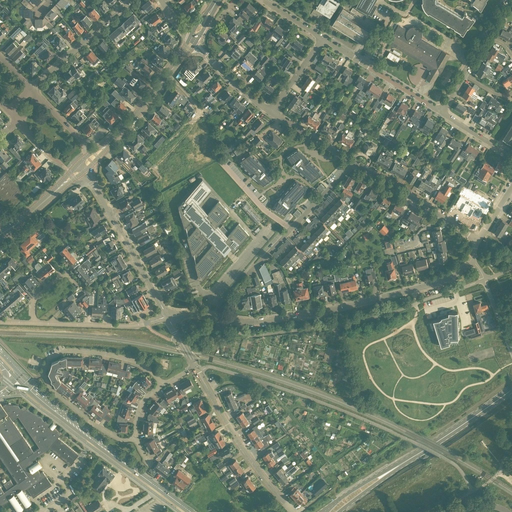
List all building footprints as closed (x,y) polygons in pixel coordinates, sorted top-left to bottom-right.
[(22,24),(26,27),(33,18),(34,18),(33,17),(33,18),(31,16),(31,9),(33,7),(25,0),(22,0),(21,2),(26,7),(24,9),(24,18),(26,19),(22,24)] [(58,0),(57,2),(55,5),(60,10),(65,5),(67,7),(70,3),(73,6),(76,3),(72,0),(58,0)] [(103,0),(102,0),(98,0),(96,2),(96,3),(98,5),(96,6),(100,10),(101,9),(104,12),(108,8),(107,6),(108,5),(103,0)] [(155,8),(153,6),(154,5),(149,0),(148,0),(142,6),(149,14),(155,8)] [(187,11),(194,6),(193,6),(198,2),(198,1),(199,0),(191,0),(190,1),(183,6),(184,6),(183,6),(186,11),(187,10),(187,11)] [(335,10),(341,0),(321,0),(316,9),(326,16),(330,19),(335,11),(335,10)] [(360,0),(359,2),(357,7),(368,14),(368,13),(371,15),(377,6),(373,4),(375,0),(360,0)] [(427,13),(428,14),(429,14),(431,13),(454,27),(455,25),(457,27),(455,29),(463,34),(467,29),(466,29),(468,26),(468,27),(474,19),(466,15),(467,14),(467,13),(466,13),(466,12),(465,12),(464,13),(464,14),(464,15),(462,17),(439,3),(438,4),(436,2),(435,2),(435,0),(423,0),(424,2),(422,2),(422,4),(423,5),(423,6),(423,7),(423,8),(424,9),(425,10),(426,11),(427,12),(427,13)] [(473,0),(474,0),(473,2),(472,2),(471,2),(471,3),(471,4),(471,5),(472,5),(473,5),(473,4),(481,9),(486,1),(485,1),(485,0),(473,0)] [(255,13),(253,12),(255,9),(249,3),(245,6),(241,10),(243,12),(242,13),(240,12),(238,14),(245,20),(248,16),(243,12),(245,10),(250,14),(252,16),(255,13)] [(97,17),(100,15),(93,8),(90,4),(87,7),(90,11),(88,13),(94,20),(95,19),(95,20),(98,17),(97,17)] [(51,8),(46,14),(44,16),(50,21),(57,13),(62,18),(65,15),(54,5),(51,9),(51,8)] [(370,32),(351,19),(354,14),(343,7),(333,23),(334,23),(360,40),(362,41),(363,42),(364,40),(365,41),(370,32)] [(134,25),(136,27),(138,29),(139,30),(141,29),(137,23),(140,21),(133,13),(128,18),(134,25)] [(150,23),(152,22),(154,25),(149,29),(152,32),(157,28),(155,25),(162,20),(156,13),(149,18),(150,19),(148,20),(150,23)] [(79,16),(79,18),(80,19),(80,20),(86,27),(87,26),(87,27),(90,25),(89,24),(92,22),(85,15),(83,14),(82,14),(79,16)] [(42,19),(35,19),(33,18),(26,27),(28,29),(32,25),(34,27),(43,26),(45,24),(50,29),(53,26),(44,17),(42,19)] [(231,23),(227,27),(230,30),(234,33),(238,29),(236,27),(239,23),(241,25),(244,22),(238,17),(236,20),(233,17),(229,21),(231,23)] [(134,25),(128,18),(123,22),(129,30),(134,25)] [(273,22),(266,18),(264,21),(262,21),(263,20),(260,18),(257,24),(260,25),(260,24),(265,28),(266,26),(269,28),(273,22)] [(78,34),(83,29),(77,22),(72,27),(78,34)] [(129,30),(123,22),(118,26),(125,34),(129,30)] [(156,30),(158,33),(168,26),(166,23),(156,30)] [(286,36),(283,34),(285,32),(280,28),(277,25),(271,32),(270,31),(266,36),(269,39),(271,37),(276,41),(274,43),(278,46),(286,36)] [(440,50),(441,50),(421,38),(421,37),(422,36),(422,35),(422,34),(422,33),(422,32),(421,31),(421,30),(420,29),(419,28),(418,27),(416,27),(415,26),(414,26),(413,27),(411,27),(410,27),(409,28),(408,29),(407,30),(398,25),(394,32),(395,32),(394,34),(391,33),(386,41),(389,43),(421,62),(428,66),(426,68),(428,69),(431,71),(430,72),(429,71),(429,72),(430,72),(426,79),(433,83),(439,73),(440,73),(445,64),(444,64),(447,60),(450,55),(443,51),(442,51),(440,50)] [(125,34),(118,26),(114,30),(120,38),(125,34)] [(10,36),(13,39),(22,30),(19,27),(10,36)] [(3,29),(1,31),(0,29),(0,41),(3,39),(2,38),(8,32),(5,28),(3,30),(3,29)] [(70,30),(63,35),(66,39),(67,38),(70,41),(74,38),(72,35),(74,34),(70,30)] [(115,42),(120,38),(114,30),(109,35),(115,42)] [(224,45),(226,42),(223,39),(226,36),(227,35),(226,34),(226,35),(220,30),(215,36),(219,39),(218,40),(218,41),(222,45),(224,45)] [(503,30),(499,35),(508,40),(510,42),(510,41),(511,41),(511,37),(510,36),(511,34),(508,32),(508,33),(503,30)] [(173,39),(174,38),(170,35),(167,33),(163,38),(166,40),(165,41),(172,46),(176,41),(173,39)] [(230,33),(228,36),(234,42),(236,39),(230,33)] [(57,34),(54,37),(56,40),(53,42),(59,50),(66,44),(59,36),(59,37),(57,34)] [(236,42),(239,45),(244,39),(241,36),(236,42)] [(303,46),(295,39),(293,42),(292,40),(291,42),(286,37),(281,44),(286,48),(289,44),(291,45),(299,52),(302,49),(301,48),(303,46)] [(15,40),(13,42),(13,41),(5,49),(9,54),(18,46),(17,46),(19,44),(15,40)] [(108,47),(108,46),(102,40),(96,45),(103,52),(103,51),(105,53),(110,49),(108,47)] [(166,56),(170,50),(163,45),(162,46),(159,44),(158,47),(160,49),(159,51),(166,56)] [(239,47),(237,45),(235,48),(229,53),(236,59),(243,52),(239,48),(239,47)] [(21,60),(20,59),(25,54),(27,51),(23,46),(22,48),(20,49),(20,48),(11,56),(16,62),(17,61),(18,63),(21,60)] [(45,51),(41,46),(33,52),(35,55),(36,56),(40,53),(41,55),(46,61),(53,55),(48,49),(45,51)] [(493,46),(490,51),(504,60),(506,56),(501,53),(500,53),(498,52),(499,49),(493,46)] [(96,58),(97,57),(91,50),(85,55),(91,62),(92,61),(94,64),(98,60),(96,58)] [(502,62),(504,60),(490,51),(487,57),(492,60),(494,57),(500,61),(502,62)] [(151,63),(153,61),(158,65),(163,59),(153,52),(151,55),(149,58),(148,57),(146,60),(151,63)] [(397,63),(400,58),(390,52),(387,57),(397,63)] [(249,61),(251,59),(250,58),(251,57),(250,56),(251,55),(249,53),(244,57),(246,59),(241,64),(244,67),(245,66),(249,70),(253,65),(249,61)] [(328,63),(326,66),(327,66),(332,58),(331,58),(332,56),(329,55),(329,56),(324,53),(323,55),(324,56),(322,59),(321,58),(320,61),(322,63),(324,62),(324,61),(328,63)] [(266,74),(260,68),(262,65),(263,66),(270,59),(266,55),(260,63),(256,67),(258,70),(257,71),(257,70),(253,75),(259,81),(263,76),(266,74)] [(86,65),(88,63),(83,57),(80,60),(86,65)] [(149,78),(154,71),(147,65),(149,63),(142,57),(140,60),(145,64),(139,71),(143,74),(144,74),(149,78)] [(285,57),(280,63),(282,64),(288,68),(293,61),(288,58),(287,59),(285,57)] [(339,63),(332,58),(327,66),(333,70),(330,74),(334,77),(338,71),(334,68),(337,64),(337,65),(339,63)] [(31,75),(38,69),(32,62),(25,69),(31,75)] [(188,67),(187,67),(185,71),(192,78),(199,72),(197,70),(201,67),(196,62),(190,68),(189,67),(188,67)] [(493,72),(490,70),(492,67),(483,62),(480,68),(491,75),(493,72)] [(133,70),(128,66),(125,64),(122,67),(130,73),(132,70),(133,70)] [(321,74),(324,69),(317,64),(314,70),(321,74)] [(73,65),(68,70),(75,78),(77,76),(78,77),(81,75),(79,73),(81,71),(77,67),(76,68),(73,65)] [(509,65),(502,70),(511,83),(511,82),(511,74),(511,75),(509,73),(508,73),(506,71),(510,68),(509,65)] [(343,74),(345,75),(345,74),(346,75),(344,77),(347,79),(344,83),(348,86),(352,79),(349,77),(352,72),(346,68),(343,73),(343,74)] [(493,76),(491,75),(480,68),(477,74),(485,79),(487,75),(492,78),(493,76)] [(73,79),(75,78),(68,70),(63,74),(66,77),(65,78),(70,84),(74,81),(73,79)] [(506,87),(511,83),(502,70),(503,71),(501,72),(504,76),(503,77),(505,79),(502,81),(503,82),(502,84),(504,87),(506,86),(506,87)] [(212,76),(207,71),(201,77),(199,75),(196,78),(202,84),(203,83),(205,81),(206,82),(209,80),(208,79),(212,76)] [(306,81),(312,85),(315,81),(318,83),(321,79),(322,80),(324,77),(319,74),(315,81),(309,77),(306,81)] [(364,85),(362,85),(366,79),(360,75),(356,81),(361,84),(359,87),(362,89),(364,85)] [(114,82),(121,88),(125,83),(118,77),(114,82)] [(145,83),(138,77),(137,78),(136,78),(133,77),(130,82),(131,83),(130,83),(139,90),(140,89),(141,90),(142,88),(142,87),(145,83)] [(274,88),(270,85),(271,83),(272,82),(269,79),(268,81),(266,83),(262,88),(270,94),(272,90),(274,88)] [(221,86),(216,81),(211,86),(208,89),(211,92),(213,94),(216,91),(221,86)] [(302,87),(308,91),(312,85),(306,81),(302,87)] [(372,83),(370,86),(368,89),(366,92),(369,94),(367,97),(370,99),(377,87),(372,83)] [(48,92),(52,97),(59,90),(58,89),(59,87),(57,84),(55,86),(54,85),(48,92)] [(469,85),(466,90),(472,94),(474,95),(477,97),(483,101),(483,100),(484,99),(475,93),(476,93),(473,91),(475,88),(469,85)] [(122,88),(125,91),(123,95),(130,100),(130,101),(131,101),(131,100),(132,100),(133,99),(133,98),(135,95),(134,95),(127,89),(124,86),(122,88)] [(383,90),(377,87),(370,99),(372,95),(378,99),(381,95),(380,94),(383,90)] [(169,101),(167,103),(170,106),(171,107),(174,104),(173,103),(176,99),(183,104),(181,107),(188,112),(186,115),(189,116),(194,109),(191,107),(192,106),(189,104),(190,102),(187,100),(188,99),(174,89),(166,100),(169,101)] [(354,100),(357,101),(363,91),(361,89),(354,100)] [(62,101),(66,97),(64,95),(65,94),(62,90),(61,92),(59,90),(52,97),(58,102),(61,99),(62,101)] [(67,96),(70,99),(76,93),(73,90),(68,94),(68,95),(67,96)] [(470,96),(473,98),(474,95),(472,94),(466,90),(462,96),(466,98),(468,100),(470,96)] [(226,100),(226,101),(232,96),(226,91),(221,96),(223,98),(221,101),(223,103),(226,100)] [(366,93),(363,91),(357,101),(360,103),(366,93)] [(116,97),(110,103),(115,107),(116,106),(118,108),(121,111),(122,110),(123,111),(124,109),(126,106),(122,102),(125,99),(117,92),(114,96),(116,97)] [(76,93),(70,99),(72,102),(73,101),(75,99),(78,96),(76,93)] [(381,99),(380,101),(375,110),(378,111),(379,109),(380,109),(384,103),(391,107),(396,98),(388,94),(384,101),(381,99)] [(296,96),(292,101),(298,105),(302,108),(304,109),(307,111),(308,112),(309,112),(311,110),(306,107),(306,108),(302,105),(304,102),(306,103),(308,101),(307,100),(302,97),(299,95),(298,97),(296,96)] [(216,101),(214,97),(209,101),(208,101),(208,102),(211,105),(216,101)] [(499,112),(502,107),(498,105),(500,103),(494,100),(495,99),(491,97),(488,103),(486,107),(489,108),(491,104),(497,108),(496,110),(499,112)] [(236,99),(230,106),(235,110),(240,103),(238,102),(238,101),(237,99),(236,100),(236,99)] [(72,102),(70,104),(70,103),(63,110),(68,114),(77,106),(73,101),(72,102)] [(292,101),(288,106),(294,110),(298,113),(302,108),(298,105),(292,101)] [(408,106),(402,102),(399,107),(395,105),(388,117),(392,120),(396,114),(396,113),(397,111),(405,116),(407,112),(405,111),(408,106)] [(235,110),(233,112),(235,113),(235,114),(237,112),(239,114),(245,107),(244,107),(244,106),(243,105),(242,105),(240,103),(235,110)] [(465,111),(467,108),(465,107),(466,107),(458,103),(455,108),(462,113),(464,110),(465,111)] [(105,112),(102,114),(105,117),(111,123),(111,122),(112,122),(114,120),(114,119),(117,116),(107,105),(106,107),(103,110),(105,112)] [(162,106),(157,111),(164,116),(166,114),(168,117),(171,114),(168,111),(169,111),(166,108),(166,109),(162,106)] [(96,110),(94,108),(86,116),(89,119),(93,114),(92,114),(96,110)] [(79,109),(71,117),(74,120),(74,121),(78,124),(84,118),(86,116),(79,109)] [(246,113),(245,112),(242,116),(234,125),(237,128),(243,120),(246,123),(248,120),(254,115),(248,110),(246,113)] [(412,116),(410,119),(412,120),(411,122),(418,126),(421,121),(418,119),(421,114),(415,110),(412,116)] [(307,119),(305,123),(312,127),(319,115),(315,112),(312,117),(309,116),(308,115),(309,115),(308,114),(309,112),(304,117),(307,119)] [(175,113),(172,115),(179,122),(181,119),(175,113)] [(161,120),(155,114),(152,117),(152,116),(150,118),(151,119),(150,119),(156,125),(158,123),(161,125),(163,122),(161,120)] [(491,114),(487,120),(484,126),(489,130),(490,128),(492,129),(494,125),(496,122),(492,119),(494,116),(491,114)] [(316,129),(320,122),(317,120),(320,115),(319,115),(312,127),(316,129)] [(405,125),(410,117),(407,116),(400,127),(405,130),(407,127),(405,125)] [(478,123),(484,126),(487,120),(482,117),(478,123)] [(96,120),(94,118),(91,121),(88,124),(87,124),(82,129),(84,131),(83,131),(86,134),(88,135),(91,133),(92,134),(95,132),(93,129),(99,124),(96,121),(96,120)] [(428,118),(426,122),(423,120),(417,129),(419,131),(422,126),(429,131),(435,122),(434,122),(435,122),(432,120),(431,120),(428,118)] [(258,129),(259,129),(264,124),(259,119),(252,127),(256,131),(258,129)] [(154,134),(157,131),(148,122),(146,124),(145,124),(143,126),(143,127),(142,128),(143,128),(141,130),(143,132),(145,131),(149,134),(151,131),(154,134)] [(324,133),(328,135),(332,129),(327,126),(329,124),(327,122),(325,125),(321,130),(324,132),(324,133)] [(511,144),(511,142),(511,124),(503,138),(511,144)] [(245,132),(243,134),(246,136),(252,129),(249,127),(248,128),(245,132)] [(442,127),(438,132),(443,135),(439,141),(441,142),(438,145),(443,148),(449,138),(445,136),(448,131),(442,127)] [(334,131),(332,129),(328,135),(331,137),(332,136),(334,138),(338,132),(337,132),(339,129),(336,128),(334,131)] [(391,140),(394,135),(390,133),(390,134),(387,132),(386,132),(383,129),(381,128),(378,133),(384,137),(384,136),(391,140)] [(339,141),(343,143),(350,131),(349,130),(346,135),(343,133),(339,141)] [(282,141),(271,131),(264,138),(275,148),(282,141)] [(354,133),(350,131),(343,143),(350,147),(354,140),(351,138),(354,133)] [(137,134),(132,139),(139,146),(141,144),(141,143),(143,140),(137,134)] [(203,145),(205,150),(212,146),(205,134),(199,138),(196,139),(200,146),(203,145)] [(386,138),(378,134),(376,137),(378,139),(377,140),(380,142),(381,140),(383,142),(386,138)] [(18,149),(24,143),(17,136),(11,141),(15,146),(13,147),(16,150),(18,148),(18,149)] [(263,141),(257,136),(252,142),(257,147),(263,141)] [(194,144),(189,147),(195,157),(201,154),(198,149),(201,147),(200,146),(196,139),(195,138),(192,140),(194,144)] [(454,149),(449,157),(450,158),(449,160),(450,160),(449,162),(453,164),(461,150),(461,149),(459,148),(462,143),(458,141),(457,141),(452,138),(448,145),(454,149)] [(137,148),(139,146),(132,139),(128,143),(134,150),(136,147),(137,148)] [(373,143),(371,146),(365,143),(363,147),(365,148),(363,151),(372,156),(373,155),(376,151),(375,151),(378,146),(373,143)] [(466,155),(467,152),(470,154),(474,147),(469,144),(464,150),(465,151),(464,153),(466,155)] [(139,150),(142,153),(144,151),(147,148),(144,145),(141,148),(139,150)] [(177,153),(183,164),(190,161),(187,156),(189,154),(184,146),(181,147),(183,150),(177,153)] [(475,157),(479,150),(474,147),(470,154),(472,155),(471,158),(473,159),(474,157),(475,157)] [(8,155),(2,148),(0,149),(0,159),(1,161),(8,155)] [(130,156),(123,148),(117,154),(118,155),(116,157),(118,159),(120,157),(124,161),(127,158),(129,161),(132,158),(130,156)] [(298,149),(287,157),(291,164),(294,162),(296,164),(297,165),(295,168),(312,183),(313,182),(324,175),(319,168),(310,161),(307,158),(298,149)] [(392,161),(389,159),(391,157),(393,153),(392,153),(393,152),(391,150),(390,151),(388,155),(386,157),(381,165),(387,169),(392,161)] [(16,152),(14,154),(19,160),(22,157),(16,152)] [(249,152),(237,160),(242,167),(250,175),(251,174),(254,178),(263,186),(274,178),(269,171),(267,173),(264,170),(266,168),(249,152)] [(25,164),(23,166),(25,168),(36,158),(32,153),(24,160),(27,162),(25,164)] [(376,162),(381,165),(386,157),(380,154),(376,162)] [(33,170),(41,163),(36,158),(25,168),(27,170),(29,168),(29,169),(31,167),(33,170)] [(494,159),(491,165),(493,166),(493,167),(495,168),(505,174),(506,172),(507,173),(509,170),(508,169),(508,167),(503,164),(504,163),(500,161),(499,162),(494,159)] [(110,161),(105,166),(109,170),(105,173),(108,178),(111,183),(117,180),(113,172),(118,167),(111,160),(110,161)] [(5,161),(1,165),(5,169),(9,165),(5,161)] [(172,172),(174,170),(174,169),(175,169),(172,164),(171,165),(169,161),(163,164),(168,173),(165,175),(167,179),(174,175),(172,172)] [(481,168),(479,168),(478,170),(479,171),(479,172),(477,171),(475,175),(486,181),(490,174),(491,175),(495,168),(493,167),(493,166),(491,165),(485,161),(485,162),(483,161),(481,166),(482,166),(481,168)] [(138,167),(143,173),(148,168),(142,163),(138,167)] [(395,163),(391,171),(396,174),(401,166),(395,163)] [(402,178),(407,170),(401,166),(396,174),(402,178)] [(428,169),(425,167),(420,176),(423,178),(428,169)] [(50,172),(49,170),(48,170),(46,168),(40,173),(37,171),(34,174),(39,179),(41,177),(43,180),(46,178),(47,180),(50,177),(48,175),(51,173),(50,173),(50,172)] [(414,170),(412,173),(410,173),(409,175),(409,176),(407,181),(410,182),(410,183),(411,184),(412,184),(413,184),(417,177),(416,176),(417,172),(414,170)] [(0,200),(9,210),(27,193),(6,171),(0,177),(0,200)] [(442,180),(441,181),(440,184),(443,186),(449,175),(446,173),(442,180)] [(348,196),(347,196),(351,191),(350,191),(355,183),(354,184),(353,182),(355,179),(353,178),(354,177),(351,175),(350,176),(344,185),(348,188),(347,188),(347,189),(345,188),(340,196),(345,200),(348,196)] [(418,187),(423,190),(432,176),(431,175),(428,181),(426,180),(424,182),(422,181),(418,187)] [(434,177),(432,176),(423,190),(429,194),(434,186),(434,185),(435,183),(433,182),(434,180),(432,179),(434,177)] [(202,179),(178,207),(189,247),(200,282),(224,253),(221,249),(224,247),(226,245),(233,252),(248,234),(238,223),(227,236),(225,234),(227,231),(222,225),(220,228),(217,225),(229,212),(219,200),(207,214),(198,203),(211,188),(202,179)] [(277,201),(272,209),(284,215),(293,206),(295,202),(296,203),(304,194),(306,190),(308,187),(295,180),(295,181),(283,194),(280,197),(282,199),(279,203),(277,201)] [(366,185),(365,185),(365,184),(363,183),(363,182),(363,181),(361,180),(361,181),(360,181),(356,188),(357,189),(356,191),(359,193),(360,191),(361,191),(363,188),(364,187),(366,185)] [(124,188),(122,184),(111,190),(114,195),(116,198),(125,193),(123,189),(124,188)] [(439,191),(435,197),(443,202),(447,195),(452,187),(447,184),(442,192),(439,191)] [(375,191),(372,189),(368,194),(367,193),(364,198),(369,201),(370,198),(374,200),(378,193),(377,192),(378,192),(376,190),(375,191)] [(68,196),(63,201),(69,207),(73,204),(76,207),(77,206),(79,208),(82,206),(80,204),(84,200),(83,199),(83,198),(83,197),(82,197),(82,196),(81,196),(80,196),(78,194),(76,196),(76,195),(71,199),(68,196)] [(377,200),(372,205),(373,206),(372,207),(374,209),(375,209),(376,210),(379,206),(382,207),(383,207),(387,209),(392,200),(390,199),(385,196),(381,202),(377,200)] [(460,196),(455,205),(462,210),(461,212),(470,217),(471,215),(478,219),(484,210),(475,204),(469,201),(460,196)] [(354,204),(353,207),(356,210),(358,206),(362,199),(358,197),(354,204)] [(132,204),(134,207),(141,203),(139,198),(132,202),(131,200),(128,202),(126,199),(118,203),(122,210),(126,208),(127,208),(130,207),(129,206),(132,204)] [(340,199),(337,203),(346,212),(350,208),(348,206),(349,204),(341,198),(340,199)] [(141,203),(134,207),(136,211),(143,207),(142,206),(145,205),(143,202),(142,203),(141,203)] [(247,214),(256,224),(261,219),(252,208),(246,202),(241,207),(247,214)] [(346,212),(337,203),(333,207),(338,212),(342,208),(346,212)] [(400,214),(404,207),(400,205),(396,203),(392,209),(391,208),(389,212),(392,214),(394,211),(400,214)] [(338,212),(333,207),(329,210),(335,216),(338,212)] [(94,211),(93,211),(92,208),(84,212),(90,224),(89,225),(91,228),(98,225),(96,222),(99,220),(94,211)] [(335,216),(329,210),(325,214),(331,220),(335,216)] [(135,211),(125,216),(127,221),(141,214),(140,212),(136,214),(135,211)] [(406,226),(409,221),(411,222),(416,215),(411,212),(409,216),(406,215),(401,223),(406,226)] [(141,214),(127,221),(131,227),(138,222),(136,218),(138,218),(138,219),(144,216),(143,213),(141,214)] [(327,224),(331,220),(325,214),(321,218),(327,224)] [(416,215),(411,222),(409,226),(414,229),(414,228),(417,230),(421,223),(418,222),(420,218),(416,215)] [(364,225),(368,221),(362,216),(358,220),(364,225)] [(426,227),(429,221),(424,219),(421,224),(426,227)] [(502,220),(498,227),(504,230),(508,224),(502,220)] [(132,229),(135,235),(146,229),(145,226),(146,224),(145,221),(142,223),(132,229)] [(312,228),(314,226),(317,230),(319,228),(315,223),(313,221),(311,222),(310,221),(308,224),(312,228)] [(154,226),(157,224),(156,222),(153,224),(146,227),(148,230),(154,226)] [(106,230),(103,224),(93,230),(96,236),(99,234),(106,230)] [(323,224),(319,228),(320,228),(325,233),(329,229),(323,224)] [(383,234),(388,229),(384,225),(379,230),(383,234)] [(51,235),(54,231),(48,226),(44,230),(51,235)] [(432,237),(442,235),(439,226),(438,226),(433,227),(434,231),(431,232),(432,237)] [(503,232),(504,230),(498,227),(495,233),(499,236),(499,237),(505,241),(508,235),(503,232)] [(325,233),(320,228),(319,228),(317,230),(316,232),(321,237),(324,239),(327,235),(325,233)] [(29,235),(30,236),(24,241),(23,241),(21,242),(21,243),(21,244),(24,248),(21,251),(26,257),(29,254),(27,251),(38,241),(34,237),(38,233),(35,230),(29,235)] [(321,237),(316,232),(312,236),(318,241),(321,237)] [(140,245),(151,239),(147,233),(137,239),(140,245)] [(318,241),(312,236),(308,239),(316,247),(314,245),(318,241)] [(316,247),(308,239),(305,243),(313,251),(315,253),(316,252),(314,249),(316,247)] [(115,245),(114,245),(111,240),(106,243),(109,248),(107,249),(109,253),(117,249),(115,245)] [(385,241),(386,248),(393,246),(392,240),(385,241)] [(301,247),(304,251),(306,253),(309,255),(313,251),(305,243),(301,247)] [(156,249),(157,249),(158,252),(163,249),(162,246),(161,247),(160,244),(156,246),(155,247),(154,244),(143,250),(146,255),(157,250),(156,249)] [(84,252),(87,255),(96,248),(93,245),(84,252)] [(436,252),(436,253),(445,251),(447,250),(446,245),(436,247),(438,252),(436,252)] [(301,251),(295,246),(292,250),(299,257),(301,259),(305,255),(301,251)] [(60,252),(65,258),(71,253),(69,251),(71,249),(69,247),(66,249),(65,247),(63,249),(61,247),(58,249),(60,252)] [(165,252),(163,249),(158,252),(159,254),(152,257),(153,258),(149,260),(152,266),(162,260),(160,257),(161,257),(160,255),(165,252)] [(299,257),(292,250),(288,254),(296,261),(299,257)] [(72,255),(71,253),(65,258),(70,264),(71,263),(76,259),(74,258),(77,256),(74,253),(72,255)] [(113,258),(110,259),(113,265),(116,264),(123,260),(119,253),(112,257),(113,258)] [(48,274),(55,269),(48,262),(51,260),(54,258),(51,254),(45,259),(48,262),(44,264),(42,266),(48,274)] [(296,261),(288,254),(284,258),(290,263),(292,265),(296,261)] [(391,256),(392,260),(386,262),(387,266),(388,269),(386,270),(388,279),(392,278),(396,277),(394,268),(393,264),(397,263),(395,255),(391,256)] [(0,266),(5,272),(12,267),(14,269),(18,266),(11,258),(8,261),(7,260),(0,266)] [(286,267),(290,263),(284,258),(280,262),(286,267)] [(79,263),(73,268),(77,273),(85,266),(87,265),(87,264),(90,261),(88,259),(83,263),(81,265),(79,263)] [(116,264),(113,265),(117,271),(119,270),(126,266),(123,260),(116,264)] [(265,281),(271,279),(265,263),(260,268),(265,281)] [(404,275),(410,273),(407,265),(407,263),(400,265),(400,267),(402,266),(404,275)] [(42,266),(41,265),(36,269),(37,270),(36,272),(42,280),(48,274),(42,266)] [(89,267),(87,265),(85,266),(77,273),(81,277),(86,272),(89,270),(91,269),(89,267)] [(167,271),(166,269),(164,265),(158,268),(158,269),(155,271),(158,276),(167,271)] [(86,272),(81,277),(84,281),(92,274),(96,271),(96,270),(93,267),(91,269),(89,270),(86,272)] [(84,281),(87,285),(93,280),(97,277),(97,276),(105,270),(103,267),(97,272),(96,271),(92,274),(84,281)] [(376,278),(374,270),(373,271),(373,268),(366,270),(367,275),(365,275),(367,285),(374,283),(373,279),(376,278)] [(178,269),(172,273),(175,278),(181,275),(178,269)] [(275,278),(272,279),(275,285),(276,285),(277,291),(278,295),(281,294),(282,303),(289,302),(288,298),(289,297),(288,293),(287,293),(286,290),(281,291),(280,283),(284,282),(279,270),(272,273),(275,278)] [(127,281),(133,278),(129,271),(122,275),(124,277),(121,278),(124,283),(126,282),(127,281)] [(120,277),(119,274),(112,278),(118,291),(124,288),(118,278),(120,277)] [(38,283),(31,275),(28,279),(22,283),(29,291),(35,286),(38,283)] [(349,281),(348,277),(347,277),(350,290),(358,288),(356,280),(355,275),(352,276),(353,280),(349,281)] [(256,276),(253,278),(255,284),(256,287),(249,289),(250,292),(261,288),(260,284),(259,284),(256,276)] [(172,277),(161,282),(163,286),(165,289),(169,286),(170,286),(171,289),(177,286),(174,280),(172,277)] [(342,291),(350,290),(347,277),(340,279),(340,283),(342,291)] [(333,279),(328,280),(327,280),(327,281),(326,281),(329,293),(336,292),(334,282),(333,283),(333,279)] [(303,288),(302,282),(300,283),(302,298),(305,298),(309,297),(307,288),(303,288)] [(294,290),(296,299),(302,298),(300,283),(297,283),(297,287),(293,287),(294,290)] [(313,284),(314,291),(315,290),(316,296),(324,294),(322,285),(319,286),(319,283),(313,284)] [(136,285),(136,284),(127,289),(125,290),(128,296),(139,290),(137,287),(138,286),(137,285),(136,285)] [(12,291),(11,292),(17,300),(23,295),(21,293),(24,291),(18,285),(16,287),(12,291)] [(79,300),(86,294),(84,291),(83,292),(77,297),(79,300)] [(4,297),(11,306),(17,300),(11,292),(8,294),(8,295),(5,297),(4,297)] [(274,295),(273,292),(264,294),(266,301),(269,300),(270,305),(276,304),(275,299),(276,299),(275,295),(274,295)] [(142,293),(131,300),(126,302),(124,304),(126,308),(129,306),(130,308),(145,299),(142,293)] [(251,296),(252,301),(253,308),(257,307),(262,306),(264,306),(263,298),(261,299),(260,294),(251,296)] [(106,308),(106,303),(106,296),(103,296),(103,298),(103,304),(97,304),(97,307),(97,316),(102,316),(103,308),(106,308)] [(250,307),(249,301),(252,301),(251,296),(248,297),(248,298),(240,300),(241,305),(238,306),(238,308),(241,308),(241,309),(250,307)] [(4,297),(0,300),(0,304),(6,311),(11,306),(4,297)] [(106,308),(106,310),(111,311),(111,317),(116,317),(116,299),(113,299),(108,303),(106,303),(106,308)] [(119,300),(116,299),(116,317),(120,317),(120,311),(122,311),(122,307),(120,307),(120,304),(124,304),(126,302),(124,299),(123,299),(119,299),(119,300)] [(133,313),(148,304),(145,299),(130,308),(133,313)] [(64,309),(66,312),(68,314),(77,306),(73,302),(66,308),(64,309)] [(474,309),(477,319),(481,318),(479,312),(482,311),(480,302),(474,304),(475,309),(474,309)] [(81,311),(77,306),(68,314),(71,319),(81,311)] [(438,319),(430,321),(433,328),(436,328),(441,346),(450,344),(449,342),(451,342),(451,339),(459,339),(458,312),(449,312),(449,315),(448,315),(447,313),(437,316),(438,319)] [(48,373),(55,386),(55,387),(60,381),(60,380),(58,378),(57,378),(55,374),(56,373),(57,373),(57,372),(61,374),(61,375),(63,376),(65,373),(65,370),(63,370),(62,371),(60,370),(61,368),(57,367),(58,367),(62,365),(62,366),(65,365),(66,357),(65,357),(51,363),(48,373)] [(82,363),(82,357),(77,357),(76,365),(76,367),(82,368),(82,369),(85,370),(85,363),(82,363)] [(95,359),(89,358),(88,363),(86,363),(85,363),(85,370),(88,370),(88,368),(94,369),(95,359)] [(101,360),(95,359),(94,369),(97,369),(97,374),(102,375),(103,372),(104,365),(101,365),(101,360)] [(115,363),(109,361),(108,366),(104,365),(102,375),(105,375),(106,374),(107,371),(113,372),(115,363)] [(115,363),(113,372),(118,374),(117,378),(121,379),(121,377),(124,377),(125,371),(120,370),(121,364),(115,363)] [(138,380),(134,383),(141,388),(143,386),(145,388),(148,385),(149,386),(151,384),(150,383),(151,383),(145,376),(139,381),(138,380)] [(60,381),(55,387),(60,391),(65,384),(62,382),(64,381),(62,380),(61,381),(60,381)] [(184,382),(180,384),(183,388),(180,390),(183,395),(186,393),(184,391),(193,386),(189,380),(184,383),(184,382)] [(65,384),(60,391),(64,394),(70,386),(66,383),(65,384)] [(141,392),(139,391),(141,388),(134,383),(132,386),(133,387),(130,392),(137,397),(141,392)] [(64,394),(68,398),(72,393),(73,393),(74,394),(75,393),(74,392),(73,391),(71,389),(73,386),(71,385),(70,386),(64,394)] [(77,396),(74,400),(79,404),(85,396),(80,392),(83,389),(80,387),(75,393),(74,394),(77,396)] [(168,390),(174,400),(179,397),(179,398),(183,397),(179,390),(176,392),(174,388),(168,390)] [(169,404),(169,403),(174,400),(168,390),(164,393),(165,396),(162,400),(166,405),(169,404)] [(225,396),(228,402),(235,399),(234,397),(233,397),(231,391),(228,393),(228,394),(225,396)] [(130,392),(127,397),(126,396),(124,399),(131,403),(132,400),(134,401),(137,397),(130,392)] [(86,397),(85,396),(79,404),(83,407),(87,404),(89,405),(94,400),(92,398),(92,396),(90,395),(89,395),(86,397)] [(95,398),(94,400),(89,405),(90,405),(92,407),(88,411),(93,415),(100,406),(98,404),(100,402),(95,398)] [(122,403),(123,404),(121,409),(130,412),(132,407),(130,406),(131,403),(124,399),(122,403)] [(194,406),(189,409),(190,412),(195,409),(196,410),(199,407),(203,404),(202,402),(203,402),(202,400),(201,400),(200,399),(192,403),(194,406)] [(236,401),(235,399),(228,402),(230,407),(229,407),(230,409),(231,409),(231,410),(238,407),(237,406),(240,405),(239,401),(236,402),(235,401),(236,401)] [(168,407),(166,405),(162,400),(159,404),(157,402),(155,400),(151,405),(159,412),(163,407),(166,409),(168,407)] [(0,457),(17,483),(14,485),(10,480),(3,484),(7,490),(2,493),(7,502),(9,501),(16,511),(17,511),(23,508),(23,507),(24,506),(25,507),(31,503),(23,491),(27,489),(33,497),(51,484),(42,471),(40,473),(38,469),(40,468),(42,466),(38,460),(36,461),(33,463),(31,460),(50,448),(70,464),(70,465),(74,461),(73,460),(75,458),(78,454),(74,450),(58,437),(61,433),(54,428),(54,427),(51,425),(50,424),(45,420),(44,421),(41,417),(23,407),(20,409),(18,405),(11,404),(10,404),(8,404),(7,404),(6,404),(2,406),(0,403),(0,457)] [(195,409),(190,412),(192,415),(197,412),(198,415),(207,410),(206,409),(206,407),(205,407),(203,404),(199,407),(196,410),(195,409)] [(148,409),(150,411),(152,412),(149,416),(150,416),(155,418),(157,416),(156,416),(159,412),(151,405),(148,409)] [(100,420),(103,417),(105,419),(109,414),(107,412),(109,410),(105,406),(101,410),(99,408),(101,406),(100,406),(93,415),(98,419),(98,418),(100,420)] [(130,412),(121,409),(119,414),(117,418),(126,420),(127,417),(128,417),(130,412)] [(237,416),(240,422),(251,414),(250,412),(247,414),(245,415),(243,412),(237,416)] [(198,420),(201,426),(212,420),(209,414),(201,418),(198,420)] [(240,422),(243,426),(251,421),(250,419),(251,418),(250,418),(252,417),(251,414),(240,422)] [(149,421),(143,420),(143,426),(153,427),(154,422),(157,423),(157,420),(155,418),(150,416),(149,421)] [(127,431),(127,423),(125,423),(126,420),(117,418),(117,423),(119,423),(119,431),(127,431)] [(212,420),(201,426),(200,426),(201,429),(206,427),(207,430),(215,426),(212,420)] [(248,433),(251,438),(261,432),(256,425),(252,428),(253,430),(248,433)] [(153,433),(153,427),(143,426),(142,432),(147,432),(147,437),(153,435),(153,433)] [(213,440),(213,442),(221,437),(218,431),(210,435),(211,437),(209,439),(211,441),(213,440)] [(264,433),(262,431),(261,432),(251,438),(255,443),(265,436),(263,434),(264,433)] [(265,436),(255,443),(258,448),(260,447),(262,450),(269,445),(267,441),(268,440),(271,439),(272,438),(269,434),(265,436)] [(153,435),(147,437),(149,441),(144,443),(147,449),(156,444),(155,442),(159,440),(157,436),(154,438),(153,435)] [(225,444),(221,437),(213,442),(214,443),(210,445),(212,448),(214,447),(215,446),(217,448),(225,444)] [(159,444),(157,445),(156,444),(147,449),(150,454),(154,451),(156,456),(162,452),(160,449),(161,448),(161,447),(160,445),(159,444)] [(220,452),(217,454),(219,456),(221,455),(223,458),(231,454),(227,447),(220,452)] [(272,450),(270,452),(269,452),(268,451),(265,453),(266,454),(263,456),(266,461),(274,456),(273,454),(273,453),(272,450)] [(266,461),(270,466),(278,461),(276,459),(277,458),(279,456),(276,452),(273,453),(273,454),(274,456),(266,461)] [(187,457),(184,455),(178,463),(181,465),(187,457)] [(159,472),(167,462),(164,460),(162,463),(162,464),(158,461),(153,468),(154,469),(155,471),(156,470),(159,472)] [(225,474),(226,476),(239,466),(235,460),(229,464),(227,466),(230,470),(225,474)] [(169,464),(167,462),(159,472),(161,474),(161,475),(163,476),(164,476),(169,470),(166,467),(167,466),(169,464)] [(180,465),(177,463),(170,472),(172,474),(180,465)] [(90,485),(100,493),(114,475),(104,466),(90,485)] [(237,475),(243,471),(239,466),(226,476),(226,477),(232,473),(233,475),(235,474),(235,475),(236,474),(237,475)] [(280,468),(274,473),(279,479),(290,469),(289,467),(286,469),(283,472),(280,468)] [(290,479),(287,476),(291,473),(290,473),(292,471),(290,469),(279,479),(282,483),(284,484),(290,479)] [(174,476),(176,478),(172,483),(178,487),(178,488),(179,489),(181,489),(185,483),(186,484),(191,479),(178,470),(174,476)] [(252,482),(248,477),(242,481),(240,483),(244,488),(246,486),(252,482)] [(324,480),(315,488),(312,490),(316,495),(319,492),(328,485),(324,480)] [(249,491),(255,487),(252,482),(246,486),(249,491)] [(290,494),(294,499),(302,493),(297,488),(294,486),(289,491),(291,493),(290,494)] [(306,498),(302,493),(294,499),(299,504),(300,503),(302,505),(307,500),(305,498),(306,498)] [(11,511),(0,495),(0,511),(11,511)] [(99,503),(98,500),(87,507),(90,511),(100,511),(104,510),(99,503)]
